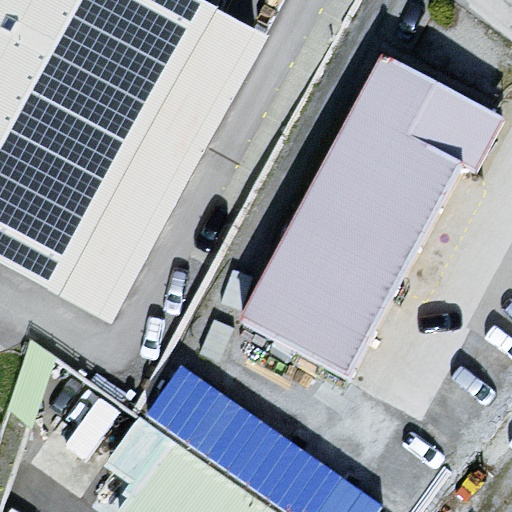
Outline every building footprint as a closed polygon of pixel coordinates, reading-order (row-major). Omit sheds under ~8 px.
[(0,26),(0,261),(112,321),(256,52),(157,0),(46,0),(25,40),(0,26)] [(499,128),(376,65),(237,320),(342,383),(453,181),(476,188),(499,128)] [(182,368),(142,422),(276,511),(380,511),(384,507),(182,368)] [(276,511),(142,422),(109,471),(141,493),(127,511),(276,511)] [(511,511),(511,487),(497,511),(511,511)]
